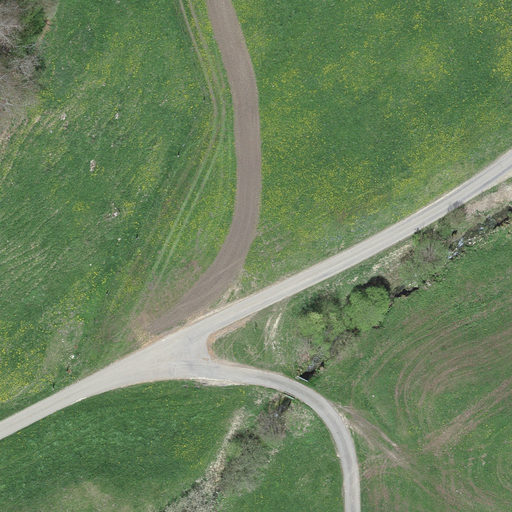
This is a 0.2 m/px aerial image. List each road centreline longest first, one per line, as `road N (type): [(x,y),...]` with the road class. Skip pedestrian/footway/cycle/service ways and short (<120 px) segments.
road 1 (unclassified): [(159,359),(393,234),(511,160)]
road 2 (unclassified): [(352,511),(349,458),(333,419),(305,393),(159,359)]
road 3 (unclassified): [(0,429),(159,359)]
